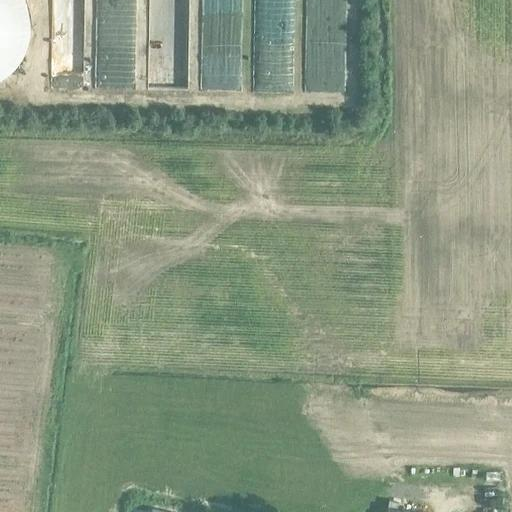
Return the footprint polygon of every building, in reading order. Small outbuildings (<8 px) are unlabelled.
[(0,0),(0,69),(14,56),(22,34),(22,10),(17,0),(0,0)] [(232,71),(232,59),(195,58),(195,71),(232,71)] [(281,72),(281,58),(246,59),(246,72),(281,72)] [(336,71),(336,58),(300,58),(300,71),(336,71)] [(154,83),(154,59),(80,59),(80,82),(154,83)] [(457,465),(430,466),(431,481),(458,480),(457,465)]
